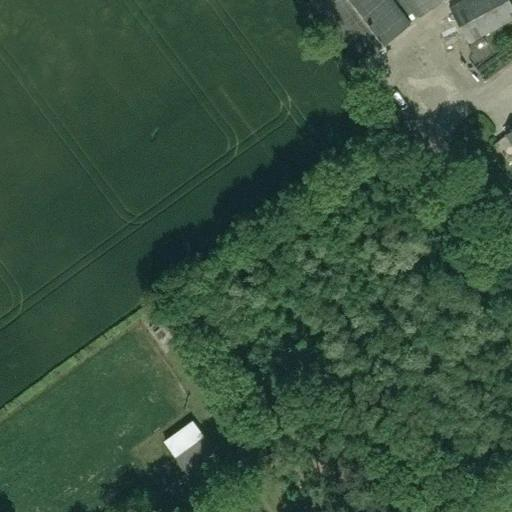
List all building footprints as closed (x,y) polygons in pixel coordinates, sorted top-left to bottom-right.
[(310,0),(359,63),(411,23),(393,0),(310,0)] [(406,0),(420,18),(442,0),(406,0)] [(511,19),(511,1),(511,0),(461,0),(449,7),(468,43),(511,19)] [(196,418),(169,436),(178,451),(206,433),(196,418)] [(214,451),(203,436),(176,456),(187,471),(214,451)]
